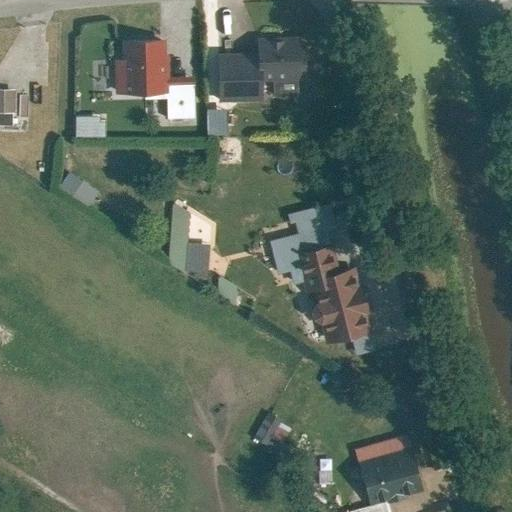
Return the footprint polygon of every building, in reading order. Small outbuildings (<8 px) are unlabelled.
[(296,75),(295,35),(257,36),(258,51),(258,76),(296,75)] [(160,37),(113,38),(114,89),(162,88),(161,76),(160,37)] [(258,51),(214,52),(215,95),(259,94),(258,76),(258,51)] [(162,115),(190,115),(189,75),(161,76),(162,88),(162,115)] [(11,88),(0,87),(0,109),(11,110),(11,88)] [(11,110),(0,109),(0,123),(11,124),(11,110)] [(73,172),(64,185),(93,203),(101,190),(73,172)] [(206,221),(171,203),(166,257),(200,280),(206,221)] [(293,231),(267,238),(279,284),(304,278),(296,250),(325,243),(321,228),(309,231),(304,214),(289,218),(293,231)] [(325,243),(296,250),(304,278),(310,301),(304,302),(309,321),(315,319),(321,343),(370,330),(345,237),(325,243)] [(410,446),(354,460),(364,500),(420,486),(410,446)] [(388,511),(385,501),(343,511),(388,511)]
